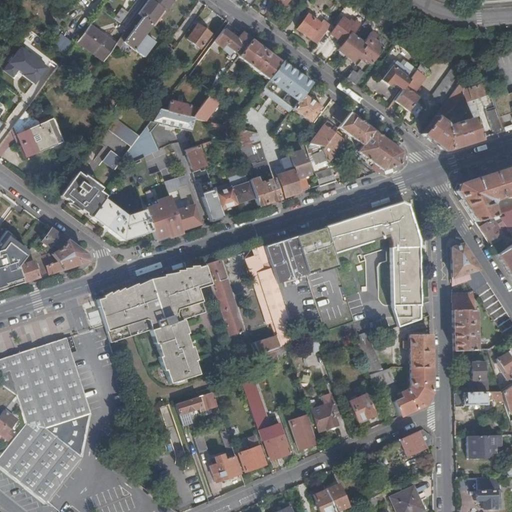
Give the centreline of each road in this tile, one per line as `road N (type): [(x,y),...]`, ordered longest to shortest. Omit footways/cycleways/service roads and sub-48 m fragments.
road 1 (primary): [(106,278),(426,173)]
road 2 (residential): [(426,173),(409,141),(218,0)]
road 3 (residential): [(210,511),(442,408)]
road 4 (residential): [(442,408),(438,235),(455,215)]
road 5 (residential): [(0,176),(93,244),(106,278)]
